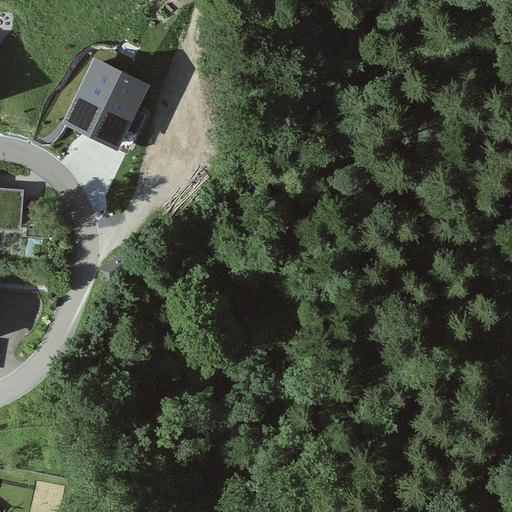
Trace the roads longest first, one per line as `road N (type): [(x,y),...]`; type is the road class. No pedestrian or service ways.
road 1 (residential): [(0,390),(14,386),(56,335),(81,273),(84,218),(55,174),(0,148)]
road 2 (track): [(83,245),(125,236),(173,142),(203,0)]
